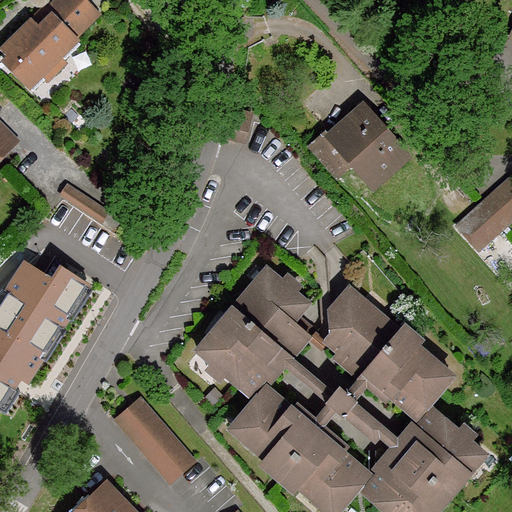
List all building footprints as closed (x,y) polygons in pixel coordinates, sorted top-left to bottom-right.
[(2,49),(8,56),(17,64),(11,70),(27,86),(40,74),(58,56),(74,40),(72,37),(95,14),(81,0),(55,0),(44,12),(50,17),(43,23),(35,16),(2,49)] [(80,45),(74,40),(58,56),(64,61),(80,45)] [(3,61),(11,70),(17,64),(8,56),(3,61)] [(45,79),(40,74),(27,86),(33,92),(45,79)] [(358,166),(374,186),(407,157),(364,109),(331,137),(327,133),(313,145),(342,178),(358,166)] [(0,150),(10,140),(0,129),(0,150)] [(503,229),(511,221),(511,181),(483,207),(503,229)] [(75,183),(69,192),(78,199),(85,190),(75,183)] [(97,199),(85,190),(78,199),(90,208),(97,199)] [(105,205),(97,199),(90,208),(99,214),(105,205)] [(503,229),(483,207),(462,226),(481,249),(503,229)] [(0,424),(93,282),(59,260),(52,270),(28,254),(0,296),(0,424)] [(286,352),(308,326),(296,316),(307,304),(268,270),(256,284),(260,287),(260,299),(253,307),(243,299),(224,323),(233,330),(225,339),(214,340),(211,338),(200,351),(251,393),(277,362),(286,352)] [(256,284),(243,299),(253,307),(260,299),(260,287),(256,284)] [(370,308),(351,292),(341,303),(360,319),(370,308)] [(374,381),(417,417),(442,388),(422,372),(432,360),(370,308),(360,319),(341,303),(331,314),(334,339),(330,344),(365,373),(374,381)] [(224,323),(211,338),(214,340),(225,339),(233,330),(224,323)] [(338,395),(286,352),(277,362),(327,405),(330,402),(331,403),(338,395)] [(442,388),(452,377),(432,360),(422,372),(442,388)] [(356,403),(374,381),(365,373),(347,395),(356,403)] [(310,425),(268,389),(243,418),(263,435),(253,446),(314,499),(324,488),(344,505),(370,475),(320,433),(310,425)] [(347,395),(342,391),(338,395),(331,403),(340,411),(345,416),(356,403),(347,395)] [(157,415),(143,399),(120,418),(123,422),(134,413),(144,425),(157,415)] [(327,405),(310,425),(320,433),(340,411),(331,403),(330,402),(327,405)] [(407,445),(356,403),(345,416),(343,416),(395,459),(407,445)] [(473,469),(485,456),(434,412),(407,445),(395,459),(367,492),(390,511),(423,511),(423,509),(431,500),(441,508),(460,485),(450,476),(459,467),(469,465),(473,469)] [(144,425),(134,413),(123,422),(172,480),(195,461),(157,415),(144,425)] [(243,418),(233,429),(253,446),(263,435),(243,418)] [(460,485),(473,469),(469,465),(459,467),(450,476),(460,485)] [(80,511),(130,511),(132,510),(109,485),(80,511)] [(314,499),(329,511),(338,511),(344,505),(324,488),(314,499)] [(437,511),(441,508),(431,500),(423,509),(423,511),(437,511)]
